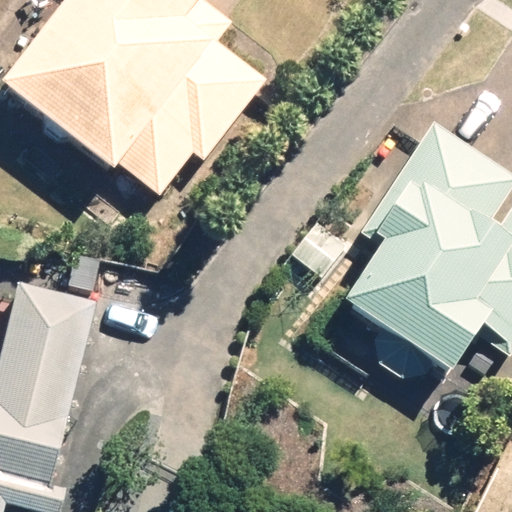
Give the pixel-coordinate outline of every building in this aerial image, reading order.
[(69,0),(0,90),(0,129),(90,199),(108,175),(150,207),(174,175),(190,187),(260,98),(213,61),(227,44),(193,17),(205,0),(69,0)] [(366,264),(326,327),(433,395),(472,334),(510,358),(511,354),(511,220),(501,214),(511,195),(422,138),(349,253),(366,264)] [(314,226),(286,263),(317,286),(344,250),(314,226)] [(0,511),(54,511),(56,506),(42,502),(90,310),(12,291),(0,337),(0,511)] [(247,315),(137,303),(122,434),(233,446),(247,315)]
